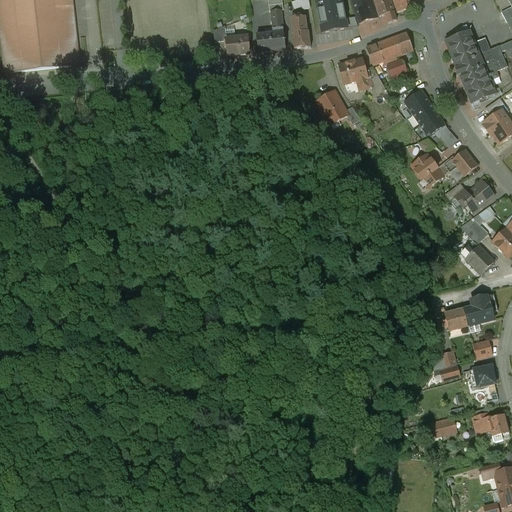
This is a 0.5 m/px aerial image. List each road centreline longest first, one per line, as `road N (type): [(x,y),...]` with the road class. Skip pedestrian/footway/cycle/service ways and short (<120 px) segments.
road 1 (residential): [(425,11),(354,47),(288,62),(0,86)]
road 2 (residential): [(425,11),(444,93),(511,187)]
